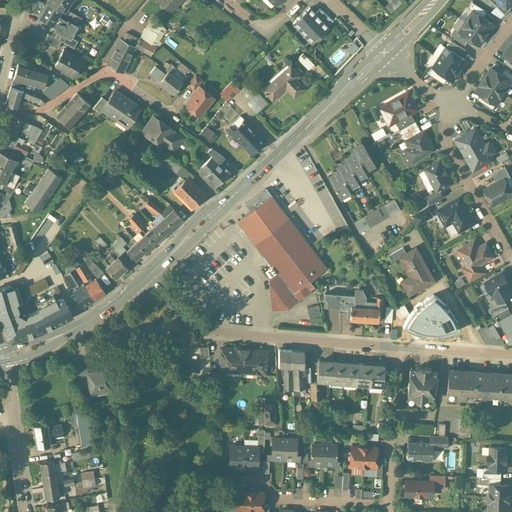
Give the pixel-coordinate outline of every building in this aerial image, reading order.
[(62,10),(48,2),(46,4),(39,0),(38,0),(33,9),(41,14),(39,17),(62,30),(64,28),(71,33),(75,26),(67,21),(66,23),(57,17),(62,10)] [(46,0),(46,1),(48,2),(62,10),(64,11),(71,0),(46,0)] [(158,0),(171,12),(181,0),(158,0)] [(511,0),(497,0),(507,9),(511,3),(511,0)] [(487,12),(472,2),(468,8),(473,11),(483,18),(487,12)] [(311,9),(309,7),(304,13),(303,13),(298,18),(293,23),(294,25),(297,28),(298,29),(310,41),(311,43),(317,37),(322,32),(328,27),(327,26),(315,13),(314,12),(311,9)] [(333,21),(319,9),(315,13),(327,26),(333,21)] [(483,18),(473,11),(466,22),(486,35),(493,24),(483,18)] [(166,29),(149,20),(139,39),(155,47),(166,29)] [(486,35),(466,22),(460,31),(459,32),(469,39),(479,45),(486,35)] [(460,31),(455,28),(450,35),(465,45),(469,39),(459,32),(460,31)] [(77,41),(55,29),(51,35),(61,41),(74,48),(77,41)] [(310,41),(298,29),(293,33),(305,46),(310,41)] [(139,39),(126,32),(123,40),(136,46),(151,54),(155,47),(139,39)] [(194,48),(204,54),(209,45),(200,40),(202,36),(195,32),(192,37),(198,41),(194,48)] [(51,35),(48,34),(44,41),(58,48),(61,41),(51,35)] [(114,51),(129,58),(136,46),(123,40),(121,39),(114,51)] [(446,47),(461,57),(466,51),(451,41),(446,47)] [(446,47),(440,57),(460,71),(466,61),(461,57),(446,47)] [(82,59),(63,49),(55,64),(63,69),(62,70),(73,77),(79,65),(82,59)] [(129,58),(114,51),(107,65),(123,72),(129,58)] [(302,53),(296,58),(307,70),(313,64),(302,53)] [(460,71),(440,57),(433,67),(448,77),(453,81),(460,71)] [(33,66),(18,62),(12,80),(28,84),(33,66)] [(188,68),(180,62),(176,67),(184,74),(188,68)] [(176,67),(171,63),(165,70),(167,71),(159,82),(167,88),(167,89),(172,93),(173,92),(173,93),(177,88),(179,87),(178,86),(182,82),(181,82),(186,76),(184,74),(176,67)] [(48,71),(33,66),(28,84),(43,89),(48,71)] [(448,77),(433,67),(429,74),(443,84),(448,77)] [(293,68),(273,85),(271,82),(263,89),(272,99),(286,88),(294,97),(304,89),(296,79),(300,76),(293,68)] [(501,75),(491,68),(484,80),(503,93),(511,82),(501,75)] [(511,74),(505,70),(501,75),(511,82),(511,74)] [(201,79),(195,75),(188,84),(194,89),(201,79)] [(59,77),(42,92),(51,99),(69,85),(59,77)] [(503,93),(484,80),(476,91),(481,95),(496,105),(503,93)] [(240,90),(232,82),(228,86),(236,94),(240,90)] [(255,114),(267,103),(250,83),(241,91),(249,100),(246,104),(255,114)] [(236,94),(228,86),(220,94),(228,102),(236,94)] [(23,91),(11,87),(6,103),(18,108),(21,99),(37,107),(41,99),(23,91)] [(213,97),(199,87),(187,102),(187,106),(193,110),(196,110),(200,113),(213,97)] [(141,108),(129,100),(122,96),(123,95),(115,90),(107,101),(101,110),(102,110),(116,120),(118,118),(128,125),(126,127),(127,127),(141,108)] [(408,92),(386,105),(389,110),(382,114),(389,125),(394,122),(410,113),(417,109),(408,92)] [(91,105),(77,93),(67,104),(81,117),(91,105)] [(496,105),(481,95),(478,100),(492,110),(496,105)] [(102,97),(94,108),(101,113),(102,110),(101,110),(107,101),(102,97)] [(226,102),(218,112),(223,116),(231,106),(226,102)] [(81,117),(67,104),(57,115),(71,128),(81,117)] [(410,113),(394,122),(399,130),(415,122),(410,113)] [(33,125),(12,115),(3,133),(11,137),(13,133),(18,136),(25,139),(33,125)] [(173,130),(153,116),(142,131),(149,136),(149,137),(150,138),(151,137),(172,152),(175,147),(165,140),(172,131),(173,130)] [(265,141),(245,121),(232,133),(252,154),(265,141)] [(415,122),(399,130),(405,141),(406,141),(406,140),(421,132),(415,122)] [(33,125),(25,139),(33,143),(42,130),(33,125)] [(475,129),(457,140),(463,151),(482,141),(475,129)] [(211,137),(204,130),(199,136),(207,142),(211,137)] [(40,144),(47,134),(42,131),(36,142),(40,144)] [(182,138),(172,131),(165,140),(175,147),(182,138)] [(421,132),(406,140),(406,141),(409,147),(404,150),(411,163),(434,150),(423,131),(421,132)] [(18,136),(13,133),(11,137),(3,133),(0,138),(0,142),(25,155),(30,146),(17,139),(18,136)] [(482,141),(463,151),(474,170),(492,159),(482,141)] [(373,163),(362,143),(352,149),(354,152),(363,169),(373,163)] [(220,154),(211,148),(208,152),(212,156),(219,163),(224,158),(220,154)] [(16,160),(0,152),(0,165),(11,171),(16,160)] [(363,169),(354,152),(344,158),(345,161),(355,178),(365,172),(363,169)] [(219,163),(212,156),(198,169),(199,170),(215,186),(216,185),(228,173),(229,173),(226,170),(227,169),(226,168),(225,169),(219,163)] [(33,162),(22,157),(20,162),(29,167),(33,162)] [(178,164),(171,159),(167,166),(172,170),(178,164)] [(452,183),(440,160),(424,169),(419,172),(423,180),(429,177),(436,191),(437,192),(442,189),(452,183)] [(355,178),(345,161),(335,167),(337,170),(347,188),(357,182),(355,178)] [(194,175),(178,164),(172,170),(186,179),(188,177),(190,179),(194,175)] [(11,171),(0,165),(0,179),(6,182),(11,171)] [(505,167),(492,174),(497,183),(504,179),(510,176),(505,167)] [(48,168),(24,203),(38,213),(62,177),(48,168)] [(347,188),(337,170),(327,176),(339,197),(349,191),(347,188)] [(15,186),(19,175),(13,173),(9,184),(15,186)] [(190,179),(188,177),(186,179),(174,191),(192,209),(192,208),(204,196),(205,196),(190,179)] [(497,183),(485,190),(493,205),(511,194),(511,193),(504,179),(497,183)] [(15,189),(4,184),(1,189),(11,195),(15,189)] [(238,221),(254,242),(276,272),(268,278),(272,310),(288,308),(310,291),(310,290),(314,287),(309,280),(326,268),(265,188),(245,203),(252,211),(238,221)] [(436,191),(426,198),(430,205),(445,196),(442,189),(437,192),(436,191)] [(460,197),(437,210),(445,224),(452,220),(453,220),(459,232),(475,223),(460,197)] [(8,199),(0,211),(0,214),(5,218),(11,208),(8,199)] [(394,199),(383,205),(390,216),(400,211),(394,199)] [(155,205),(148,200),(144,205),(151,210),(155,205)] [(161,210),(155,205),(151,210),(157,215),(161,210)] [(383,205),(373,210),(380,222),(390,216),(383,205)] [(428,206),(412,215),(418,225),(433,217),(428,206)] [(173,209),(164,217),(172,227),(181,219),(173,209)] [(380,222),(373,210),(363,216),(370,227),(380,222)] [(144,227),(133,215),(130,217),(141,229),(144,227)] [(363,216),(353,222),(359,233),(370,227),(363,216)] [(141,229),(130,217),(128,219),(139,231),(141,229)] [(172,227),(164,217),(155,226),(163,235),(172,227)] [(163,235),(155,226),(145,234),(154,243),(163,235)] [(145,234),(136,242),(144,251),(154,243),(145,234)] [(126,244),(121,237),(117,240),(123,247),(126,244)] [(477,248),(474,241),(458,250),(467,265),(470,270),(480,264),(493,256),(486,243),(477,248)] [(136,242),(126,251),(134,260),(144,251),(136,242)] [(402,247),(388,255),(392,261),(400,257),(406,254),(402,247)] [(411,276),(427,268),(416,248),(406,254),(400,257),(411,276)] [(459,251),(456,252),(462,266),(465,265),(459,251)] [(115,258),(110,253),(104,259),(108,264),(105,267),(114,278),(127,267),(117,256),(115,258)] [(100,269),(94,262),(89,267),(90,271),(97,278),(104,272),(100,269)] [(480,264),(470,270),(467,265),(462,268),(470,281),(485,272),(480,264)] [(427,268),(411,276),(413,280),(404,285),(409,294),(434,280),(427,268)] [(96,280),(88,284),(86,280),(89,278),(83,269),(77,273),(94,300),(105,294),(96,280)] [(502,272),(485,282),(492,294),(493,293),(496,298),(499,302),(504,299),(511,294),(511,292),(508,285),(509,284),(502,272)] [(94,300),(77,273),(70,276),(76,285),(79,284),(81,287),(73,291),(82,306),(94,300)] [(411,276),(402,281),(404,285),(413,280),(411,276)] [(46,278),(27,285),(30,295),(49,288),(46,278)] [(354,288),(354,295),(354,299),(365,300),(365,296),(362,289),(354,288)] [(348,295),(324,293),(324,307),(346,308),(346,307),(347,307),(348,295)] [(365,300),(354,299),(354,295),(348,295),(347,307),(347,316),(350,316),(350,319),(364,320),(365,306),(365,300)] [(365,306),(364,320),(377,321),(378,318),(381,319),(382,297),(377,297),(376,307),(365,306)] [(499,302),(496,298),(490,301),(493,307),(489,309),(493,316),(508,307),(504,299),(499,302)] [(63,301),(33,316),(40,332),(71,316),(63,301)] [(429,304),(410,314),(412,319),(417,328),(421,334),(440,323),(429,304)] [(318,305),(307,308),(308,313),(320,311),(318,305)] [(30,308),(21,319),(22,318),(24,323),(21,325),(23,329),(26,337),(40,332),(33,316),(30,308)] [(320,311),(308,313),(309,319),(321,317),(320,311)] [(511,312),(502,318),(505,323),(504,324),(510,334),(511,335),(511,341),(511,340),(511,312)] [(321,317),(309,319),(311,325),(322,322),(321,317)] [(6,335),(23,329),(21,325),(24,323),(22,318),(21,319),(19,319),(19,320),(2,327),(6,335)] [(408,319),(402,322),(408,333),(417,328),(412,319),(409,321),(408,319)] [(490,339),(500,335),(495,323),(484,328),(490,339)] [(23,329),(6,335),(8,340),(11,342),(26,337),(23,329)] [(208,346),(199,347),(200,357),(209,356),(208,346)] [(235,348),(221,347),(219,367),(221,369),(232,370),(234,368),(242,368),(244,348),(235,347),(235,348)] [(267,351),(252,350),(253,349),(244,348),(242,368),(251,369),(253,372),(263,372),(265,371),(267,351)] [(291,350),(279,349),(278,366),(279,371),(283,371),(283,366),(285,367),(291,367),(291,350)] [(304,351),(291,350),(291,367),(292,388),(305,388),(304,367),(304,351)] [(325,361),(318,360),(317,379),(330,380),(332,361),(331,361),(331,362),(325,361)] [(338,362),(332,361),(330,380),(343,381),(344,362),(344,363),(338,362)] [(357,364),(351,363),(344,362),(343,381),(356,382),(357,363),(357,364)] [(364,364),(357,363),(356,382),(368,383),(370,365),(364,364)] [(376,365),(370,365),(368,383),(382,384),(383,365),(376,365)] [(291,367),(285,367),(285,370),(284,370),(284,389),(285,389),(285,394),(288,394),(289,398),(293,398),(292,388),(291,367)] [(431,368),(415,367),(415,370),(410,369),(407,396),(413,397),(419,401),(426,398),(432,398),(436,372),(430,371),(431,368)] [(108,368),(87,371),(87,370),(86,369),(85,368),(84,368),(83,368),(82,368),(81,368),(80,369),(79,370),(79,372),(81,384),(89,382),(90,392),(111,388),(108,368)] [(475,371),(448,369),(446,396),(473,398),(475,371)] [(502,373),(475,371),(473,398),(500,400),(502,373)] [(224,373),(211,372),(213,390),(222,391),(224,373)] [(511,374),(502,373),(500,400),(500,401),(501,401),(502,400),(509,401),(509,402),(510,402),(510,401),(511,400),(511,374)] [(316,382),(310,382),(311,399),(321,399),(320,381),(317,382),(316,382)] [(273,404),(263,405),(264,423),(275,422),(273,404)] [(293,408),(282,409),(283,418),(294,417),(293,408)] [(88,411),(75,413),(80,446),(94,444),(88,411)] [(262,423),(262,411),(253,411),(253,423),(262,423)] [(471,420),(459,419),(458,437),(470,438),(471,420)] [(433,425),(406,422),(405,433),(433,435),(433,425)] [(46,424),(33,426),(37,447),(50,445),(49,438),(63,435),(61,424),(47,426),(46,424)] [(438,435),(429,435),(429,442),(432,442),(432,447),(447,448),(447,436),(444,436),(438,435)] [(284,438),(272,438),(271,456),(280,456),(283,456),(284,438)] [(296,439),(284,438),(283,456),(286,456),(295,457),(296,439)] [(429,442),(407,441),(406,459),(431,460),(432,447),(432,442),(429,442)] [(324,444),(312,444),(311,462),(320,462),(323,462),(324,444)] [(336,445),(324,444),(323,462),(326,462),(335,463),(336,445)] [(244,446),(230,445),(229,467),(243,468),(244,446)] [(364,446),(351,445),(350,466),(363,467),(364,446)] [(257,446),(244,446),(243,468),(256,468),(257,452),(257,446)] [(377,447),(364,446),(363,467),(376,468),(376,457),(377,447)] [(506,447),(490,446),(490,454),(488,454),(487,462),(489,462),(489,468),(489,469),(501,469),(505,470),(505,463),(507,463),(507,455),(506,455),(506,447)] [(96,449),(87,451),(88,458),(97,457),(96,449)] [(87,451),(73,453),(74,460),(88,458),(87,451)] [(53,460),(39,462),(41,475),(56,472),(54,464),(61,463),(60,457),(53,458),(53,460)] [(501,469),(489,469),(489,468),(483,468),(483,477),(489,477),(501,478),(501,469)] [(93,471),(80,473),(81,480),(94,478),(93,471)] [(56,472),(41,475),(43,487),(58,484),(56,472)] [(445,475),(430,475),(430,482),(432,482),(432,488),(445,489),(445,475)] [(94,478),(81,480),(83,488),(95,486),(94,478)] [(237,479),(224,478),(226,491),(232,491),(232,485),(236,485),(237,479)] [(430,482),(405,480),(405,494),(431,496),(432,488),(432,482),(430,482)] [(501,484),(490,483),(489,484),(488,509),(490,510),(508,510),(509,510),(511,484),(501,484)] [(58,484),(43,487),(45,499),(60,497),(58,484)] [(250,491),(237,490),(236,511),(249,511),(250,491)] [(263,491),(250,491),(249,511),(262,511),(263,505),(263,491)] [(60,504),(46,506),(46,511),(60,511),(60,508),(67,507),(67,502),(59,503),(60,504)]
